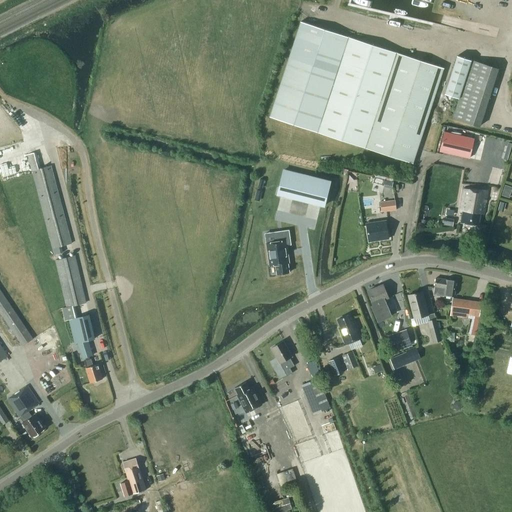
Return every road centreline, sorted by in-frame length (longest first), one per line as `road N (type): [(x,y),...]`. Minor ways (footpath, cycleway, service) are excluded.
road 1 (tertiary): [(54,451),(200,375),(294,311),(391,265),(442,261),(511,278)]
road 2 (track): [(138,403),(84,153),(57,124),(0,95)]
